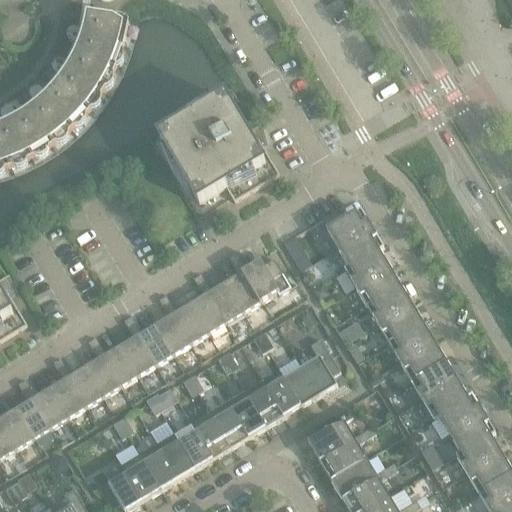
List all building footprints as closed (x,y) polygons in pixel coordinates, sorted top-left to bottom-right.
[(0,179),(1,179),(3,177),(5,175),(5,173),(14,170),(16,171),(18,172),(21,172),(23,171),(25,170),(26,168),(28,166),(28,164),(36,160),(38,161),(41,161),(43,160),(45,159),(47,158),(48,156),(49,154),(49,152),(57,147),(59,147),(61,147),(63,146),(65,145),(67,143),(68,141),(69,139),(69,137),(75,131),(78,131),(80,130),(82,129),(84,128),(85,126),(86,124),(86,122),(86,119),(92,112),(94,112),(96,111),(98,110),(100,109),(101,107),(101,104),(101,102),(101,100),(106,92),(108,92),(110,91),(112,89),(113,87),(114,85),(114,83),(114,80),(113,78),(117,70),(119,69),(121,68),(122,66),(123,64),(124,62),(124,60),(123,58),(122,56),(123,51),(129,27),(127,25),(126,24),(124,23),(122,22),(120,22),(118,23),(116,24),(114,24),(90,20),(85,40),(78,58),(69,75),(58,91),(45,105),(30,116),(14,127),(0,132),(0,179)] [(160,142),(200,208),(225,193),(235,206),(280,179),(264,152),(259,144),(258,144),(258,145),(253,146),(248,148),(243,140),(247,138),(247,139),(262,130),(262,129),(248,137),(227,102),(214,109),(190,124),(160,142)] [(327,234),(339,254),(373,233),(362,214),(327,234)] [(373,233),(339,254),(350,271),(350,272),(380,254),(380,255),(385,253),(373,233)] [(350,272),(350,271),(345,274),(357,293),(391,273),(380,255),(380,254),(350,272)] [(230,262),(235,271),(243,266),(237,257),(230,262)] [(244,277),(262,308),(279,298),(280,300),(292,293),(275,264),(250,279),(248,274),(244,277)] [(243,266),(235,271),(240,279),(225,288),(244,319),(262,308),(244,277),(248,274),(243,266)] [(357,293),(368,312),(402,291),(391,273),(357,293)] [(0,346),(28,330),(7,294),(6,295),(0,297),(0,286),(10,280),(10,279),(0,284),(0,346)] [(195,283),(200,292),(207,287),(202,279),(195,283)] [(205,300),(190,309),(209,340),(227,329),(209,298),(212,296),(207,287),(200,292),(205,300)] [(209,298),(227,329),(244,319),(225,288),(212,296),(209,298)] [(402,291),(368,312),(379,330),(413,310),(402,291)] [(160,304),(165,313),(172,308),(167,300),(160,304)] [(155,330),(174,361),(193,350),(174,319),(177,317),(172,308),(165,313),(170,321),(155,330)] [(174,319),(193,350),(209,340),(190,309),(177,317),(174,319)] [(413,310),(379,330),(390,349),(424,328),(413,310)] [(125,325),(130,334),(137,329),(132,321),(125,325)] [(342,335),(347,345),(364,337),(359,327),(342,335)] [(435,347),(424,328),(390,349),(401,367),(435,347)] [(137,329),(130,334),(135,342),(120,351),(139,382),(158,371),(139,340),(143,338),(137,329)] [(155,330),(143,338),(139,340),(158,371),(174,361),(155,330)] [(254,344),(258,352),(270,345),(265,337),(254,344)] [(89,347),(94,355),(102,351),(97,342),(89,347)] [(303,373),(320,401),(338,390),(333,381),(341,376),(322,344),(312,350),(319,363),(303,373)] [(270,345),(258,352),(263,359),(274,352),(270,345)] [(447,366),(435,347),(401,367),(412,386),(447,366)] [(102,351),(94,355),(100,364),(85,372),(104,403),(122,393),(103,361),(107,359),(102,351)] [(103,361),(122,393),(139,382),(120,351),(107,359),(103,361)] [(219,365),(224,372),(235,366),(231,358),(219,365)] [(54,368),(59,376),(67,372),(62,363),(54,368)] [(235,366),(224,372),(228,380),(240,373),(235,366)] [(412,386),(424,405),(458,384),(447,366),(412,386)] [(65,385),(50,393),(69,425),(86,414),(68,383),(72,380),(67,372),(59,376),(65,385)] [(85,372),(72,380),(68,383),(86,414),(104,403),(85,372)] [(303,373),(285,383),(303,412),(320,401),(303,373)] [(266,388),(265,389),(285,422),(303,412),(285,383),(281,376),(264,386),(266,388)] [(184,386),(188,394),(200,387),(195,379),(184,386)] [(19,389),(25,397),(32,393),(27,384),(19,389)] [(469,403),(468,402),(458,384),(424,405),(436,425),(440,422),(440,421),(469,403)] [(200,387),(188,394),(193,401),(204,394),(200,387)] [(245,396),(268,433),(285,422),(265,389),(248,399),(246,396),(245,396)] [(37,401),(32,393),(25,397),(30,406),(15,415),(34,446),(51,435),(33,404),(37,401)] [(50,393),(37,401),(33,404),(51,435),(69,425),(50,393)] [(268,433),(245,396),(228,407),(250,444),(268,433)] [(147,405),(152,413),(163,406),(159,398),(147,405)] [(440,422),(451,439),(485,418),(473,399),(468,402),(469,403),(440,421),(440,422)] [(163,406),(152,413),(156,420),(168,413),(163,406)] [(215,425),(233,454),(250,444),(228,407),(211,416),(216,425),(215,425)] [(309,447),(321,467),(357,445),(355,442),(345,426),(354,422),(348,412),(313,434),(318,442),(309,447)] [(0,423),(0,428),(17,456),(34,446),(15,415),(2,422),(0,423)] [(0,428),(0,423),(2,422),(0,418),(0,466),(17,456),(0,428)] [(451,439),(461,456),(462,457),(491,440),(492,441),(497,438),(485,418),(451,439)] [(114,429),(118,436),(130,429),(125,422),(114,429)] [(197,436),(215,465),(233,454),(215,425),(198,436),(197,436)] [(177,438),(175,439),(197,475),(215,465),(197,436),(198,436),(192,428),(176,438),(177,438)] [(130,429),(118,436),(123,443),(134,437),(130,429)] [(364,436),(368,444),(377,438),(373,431),(364,436)] [(357,445),(321,467),(332,485),(368,464),(359,449),(368,444),(364,436),(355,442),(357,445)] [(158,450),(180,486),(197,475),(175,439),(158,450)] [(503,458),(492,441),(491,440),(462,457),(461,456),(456,459),(468,479),(503,458)] [(180,486),(158,450),(140,460),(162,497),(180,486)] [(511,478),(511,473),(503,458),(468,479),(480,498),(511,478)] [(127,478),(145,507),(162,497),(140,460),(124,470),(129,477),(127,478)] [(368,464),(332,485),(343,504),(379,482),(377,479),(368,464)] [(386,473),(391,481),(399,476),(395,468),(386,473)] [(391,481),(386,473),(377,479),(379,482),(343,504),(348,511),(372,511),(391,501),(382,486),(391,481)] [(136,511),(145,507),(127,478),(111,488),(104,476),(94,482),(111,511),(116,511),(121,509),(122,511),(136,511)] [(497,511),(511,503),(511,478),(480,498),(488,511),(497,511)] [(7,494),(12,501),(23,494),(19,487),(7,494)] [(51,511),(86,511),(75,493),(65,499),(67,503),(51,511)] [(23,494),(12,501),(16,509),(27,502),(23,494)] [(397,511),(391,501),(372,511),(397,511)] [(511,511),(511,503),(497,511),(511,511)]
